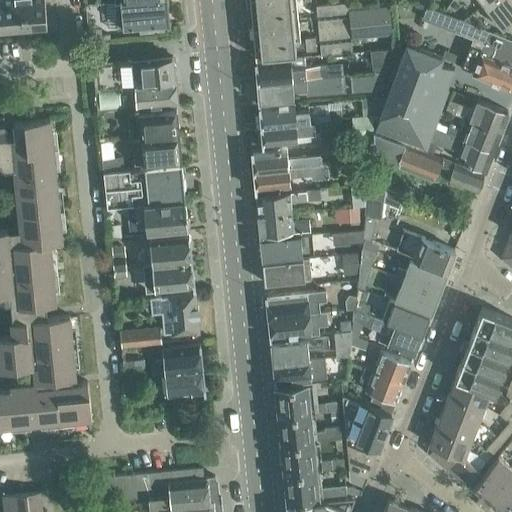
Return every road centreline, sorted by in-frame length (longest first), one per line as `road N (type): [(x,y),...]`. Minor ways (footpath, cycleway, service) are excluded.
road 1 (tertiary): [(263,511),(212,0)]
road 2 (residential): [(113,448),(90,297),(71,69)]
road 3 (residential): [(474,263),(396,451)]
